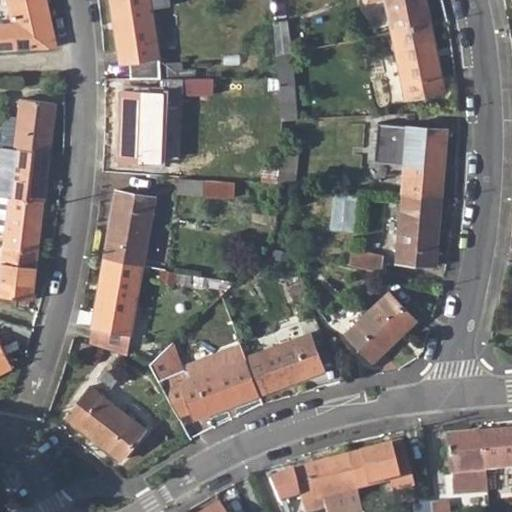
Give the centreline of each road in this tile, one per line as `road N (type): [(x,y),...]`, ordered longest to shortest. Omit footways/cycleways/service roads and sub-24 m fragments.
road 1 (residential): [(16,432),(49,344),(75,236),(85,153),(78,0)]
road 2 (residential): [(450,393),(484,239),(491,124),(476,0)]
road 3 (residential): [(450,393),(287,425),(145,500)]
